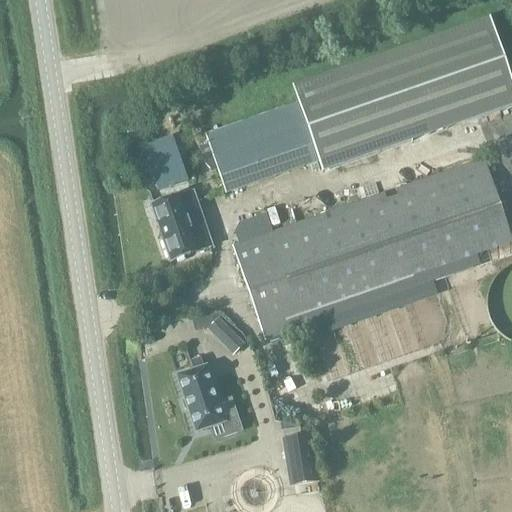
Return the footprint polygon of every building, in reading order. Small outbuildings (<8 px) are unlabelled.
[(511,68),(495,17),(297,87),(326,172),(511,108),(511,68)] [(224,195),(319,164),(299,105),(205,138),(224,195)] [(149,125),(138,129),(142,139),(152,136),(149,125)] [(173,141),(143,150),(157,193),(187,183),(173,141)] [(263,342),(511,256),(511,249),(482,162),(231,248),(263,342)] [(180,197),(151,208),(170,264),(200,254),(199,253),(214,247),(205,222),(195,192),(180,197)] [(194,371),(175,378),(194,434),(211,429),(215,442),(242,432),(231,399),(217,404),(204,368),(203,368),(200,359),(191,362),(194,371)] [(300,431),(280,425),(282,441),(301,438),(300,431)] [(301,438),(282,441),(290,488),(318,484),(310,436),(301,438)]
